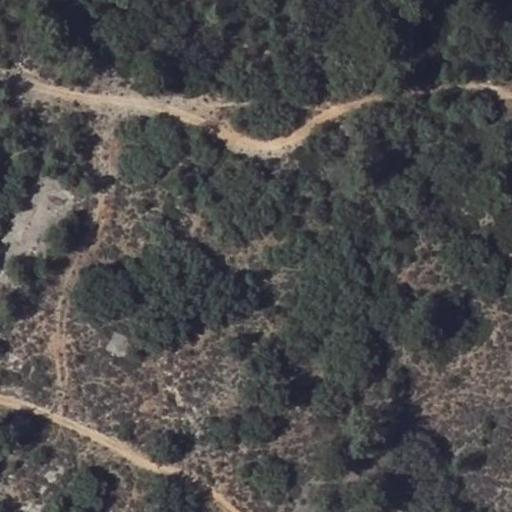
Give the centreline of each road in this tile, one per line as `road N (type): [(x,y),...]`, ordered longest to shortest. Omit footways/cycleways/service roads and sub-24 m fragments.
road 1 (track): [(0,63),(121,107),(331,114),(420,90),(511,89)]
road 2 (track): [(239,511),(210,484),(0,395)]
